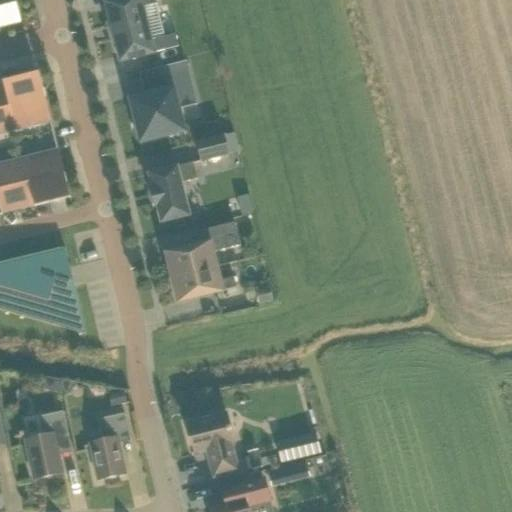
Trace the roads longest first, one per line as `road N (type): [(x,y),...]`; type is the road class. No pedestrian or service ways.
road 1 (residential): [(108,214),(154,430)]
road 2 (residential): [(62,45),(108,214)]
